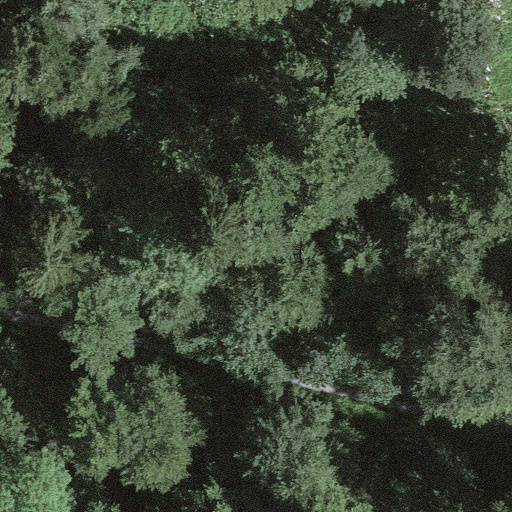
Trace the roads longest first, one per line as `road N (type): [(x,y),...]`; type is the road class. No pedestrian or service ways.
road 1 (track): [(511,412),(0,311)]
road 2 (track): [(511,107),(277,0)]
